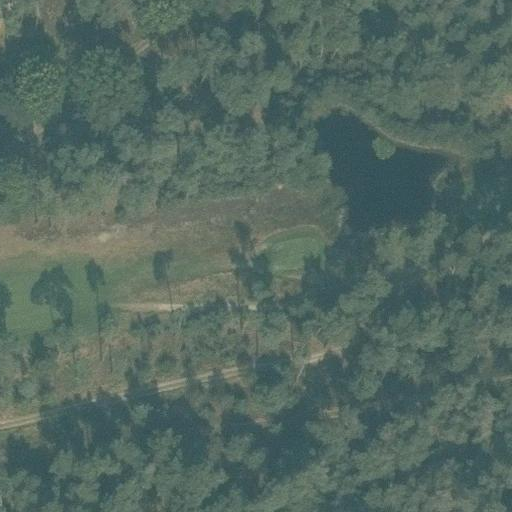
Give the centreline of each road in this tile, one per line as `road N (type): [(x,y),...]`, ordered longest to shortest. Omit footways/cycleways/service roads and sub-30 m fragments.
road 1 (track): [(431,264),(341,345),(0,426)]
road 2 (track): [(511,220),(461,257),(345,276),(272,309),(130,307)]
road 3 (track): [(0,159),(203,0)]
road 4 (track): [(333,0),(511,103)]
